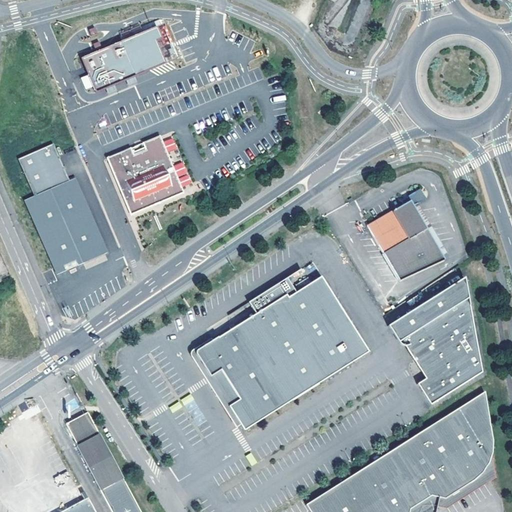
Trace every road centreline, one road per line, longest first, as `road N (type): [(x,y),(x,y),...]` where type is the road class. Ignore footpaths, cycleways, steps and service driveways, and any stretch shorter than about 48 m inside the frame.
road 1 (tertiary): [(184,268),(215,260),(382,146),(437,125)]
road 2 (tertiary): [(406,88),(328,156),(203,242),(184,268)]
road 3 (residential): [(69,348),(173,511)]
road 4 (unclassified): [(406,64),(365,74),(335,68),(295,21),(250,0)]
road 5 (unclassified): [(0,213),(60,354)]
road 6 (primary): [(458,129),(482,160),(511,249)]
